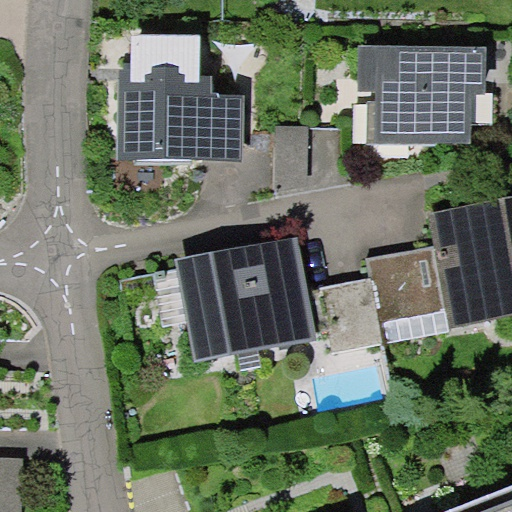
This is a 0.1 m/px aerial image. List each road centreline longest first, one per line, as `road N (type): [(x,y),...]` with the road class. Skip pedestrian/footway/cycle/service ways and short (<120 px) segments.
road 1 (residential): [(97,511),(59,252)]
road 2 (residential): [(59,252),(63,0)]
